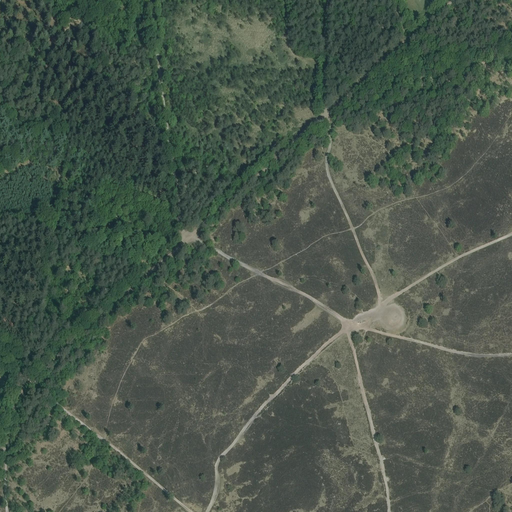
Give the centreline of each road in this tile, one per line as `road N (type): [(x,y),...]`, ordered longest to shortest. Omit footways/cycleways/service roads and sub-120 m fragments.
road 1 (track): [(54,0),(37,106),(71,112),(44,226)]
road 2 (track): [(180,247),(147,0)]
road 3 (track): [(208,511),(217,464),(270,393),(346,324)]
road 4 (track): [(32,377),(194,235)]
road 5 (track): [(376,317),(346,324),(305,293),(194,235)]
road 6 (track): [(32,377),(190,511)]
road 7 (track): [(194,235),(323,117)]
road 8 (track): [(323,117),(452,0)]
road 9 (track): [(389,511),(354,352)]
road 10 (track): [(0,225),(44,226),(82,253),(144,278)]
road 11 (track): [(174,209),(97,186),(82,253)]
road 12 (track): [(381,306),(423,275),(511,235)]
road 13 (track): [(396,50),(424,62),(511,55)]
